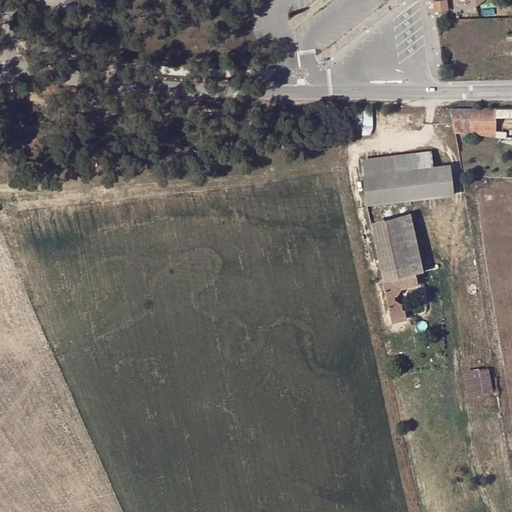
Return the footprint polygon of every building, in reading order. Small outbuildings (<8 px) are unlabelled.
[(447,0),(443,0),(433,1),(434,12),(448,10),(447,0)] [(511,109),(451,110),(455,134),(507,140),(507,133),(497,132),(497,119),(511,118),(511,109)] [(365,110),(367,132),(376,131),(374,110),(365,110)] [(451,165),(363,175),(367,207),(454,196),(451,165)] [(371,223),(384,281),(424,272),(410,214),(371,223)] [(472,270),(465,272),(467,284),(474,283),(472,270)] [(496,392),(494,367),(468,369),(470,394),(496,392)]
